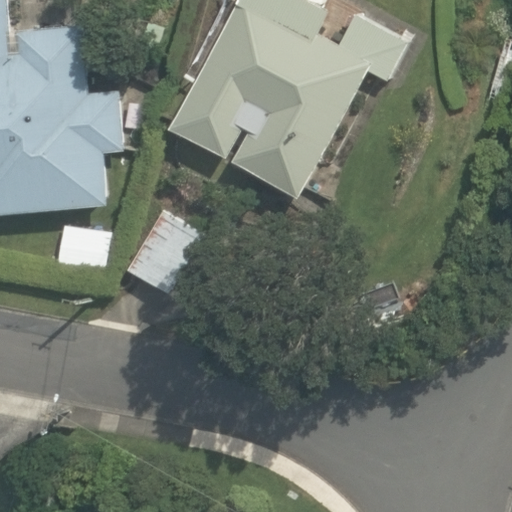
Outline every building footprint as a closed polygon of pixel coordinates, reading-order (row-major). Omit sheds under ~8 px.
[(0,0),(0,212),(116,202),(106,93),(98,94),(93,41),(19,48),(14,0),(0,0)] [(119,0),(86,0),(88,33),(121,32),(119,0)] [(243,161),(311,196),(375,71),(396,81),(416,43),(364,16),(349,44),(326,32),(337,11),(315,0),(246,0),(181,128),(236,156),(246,138),(253,141),(243,161)] [(133,269),(176,293),(209,234),(166,210),(133,269)] [(118,230),(66,225),(62,268),(114,272),(118,230)]
